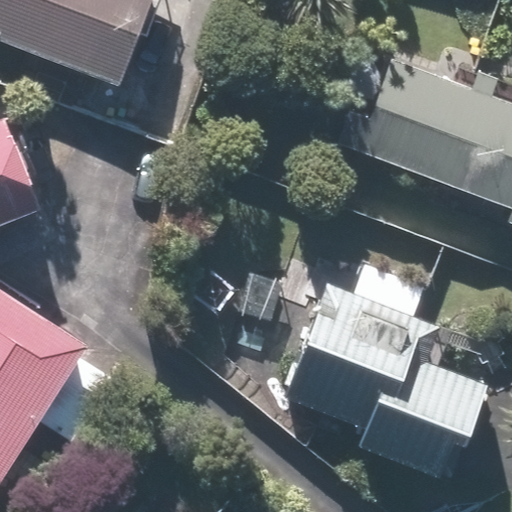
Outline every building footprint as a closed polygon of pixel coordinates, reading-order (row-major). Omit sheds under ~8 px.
[(150,0),(0,0),(0,44),(116,89),(150,0)] [(367,53),(334,145),(507,207),(501,222),(511,225),(511,104),(486,96),(493,78),(475,71),(468,89),(367,53)] [(4,116),(0,116),(0,224),(40,209),(4,116)] [(348,292),(325,284),(312,318),(289,377),(290,378),(283,398),(362,428),(355,446),(437,478),(452,440),(461,444),(483,384),(409,355),(422,320),(413,317),(425,285),(360,260),(348,292)] [(0,288),(0,483),(90,347),(0,288)]
